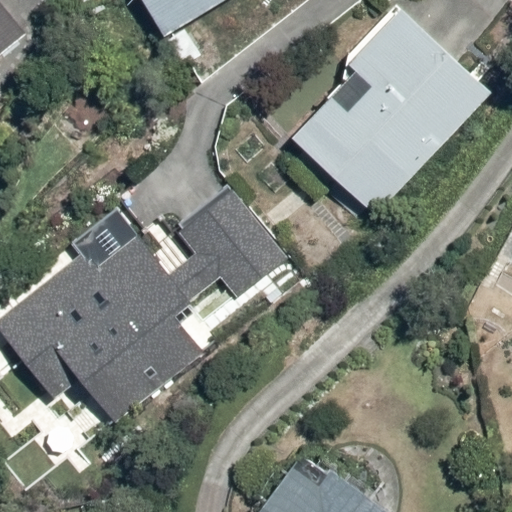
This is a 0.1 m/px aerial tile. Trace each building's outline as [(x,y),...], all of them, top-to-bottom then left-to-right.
[(0,0),(0,55),(31,30),(5,0),(0,0)] [(149,0),(174,38),(169,41),(187,70),(209,57),(190,28),(234,0),(149,0)] [(365,71),(300,138),(378,213),(494,91),(400,1),(348,54),(365,71)] [(230,183),(225,188),(191,148),(79,240),(85,248),(0,317),(0,328),(62,407),(90,384),(120,421),(220,338),(199,313),(229,288),(239,301),(291,258),(230,183)] [(383,511),(312,456),(268,511),(383,511)]
